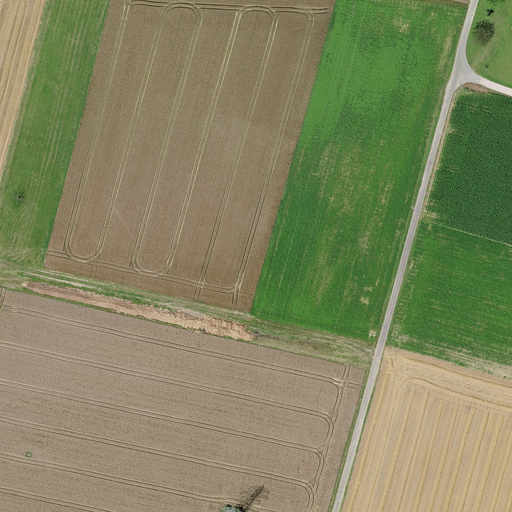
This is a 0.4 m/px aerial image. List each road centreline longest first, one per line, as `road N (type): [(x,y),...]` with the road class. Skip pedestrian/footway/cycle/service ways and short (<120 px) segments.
road 1 (track): [(480,0),(337,511)]
road 2 (track): [(0,264),(386,350)]
road 3 (track): [(48,0),(0,193)]
